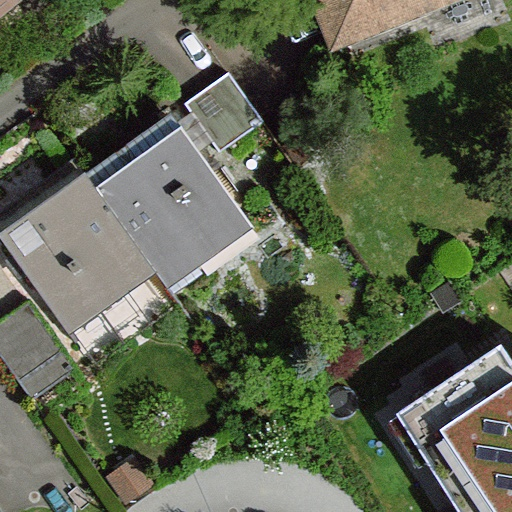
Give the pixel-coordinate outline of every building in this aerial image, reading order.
[(0,0),(0,31),(31,6),(26,0),(0,0)] [(470,0),(317,0),(340,52),(470,0)] [(80,161),(1,218),(78,333),(161,272),(177,295),(317,186),(232,68),(95,182),(80,161)] [(0,329),(42,391),(87,360),(41,295),(0,322),(0,329)] [(511,511),(511,362),(500,345),(396,421),(453,511),(511,511)]
